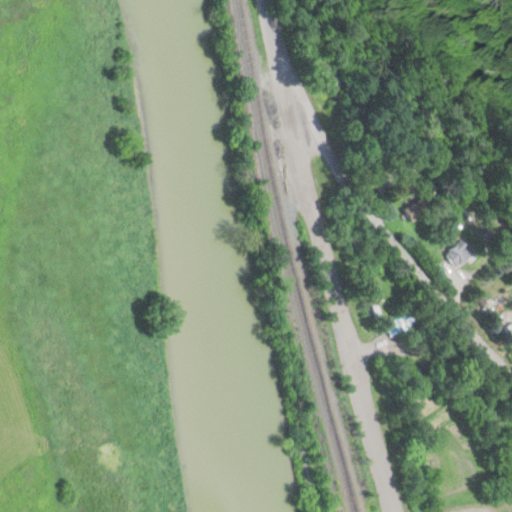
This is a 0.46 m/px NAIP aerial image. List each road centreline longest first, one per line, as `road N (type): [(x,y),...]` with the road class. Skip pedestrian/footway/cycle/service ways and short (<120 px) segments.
road 1 (residential): [(389,511),(281,87)]
road 2 (residential): [(511,381),(359,205),(281,87)]
road 3 (residential): [(369,354),(428,362),(499,426)]
